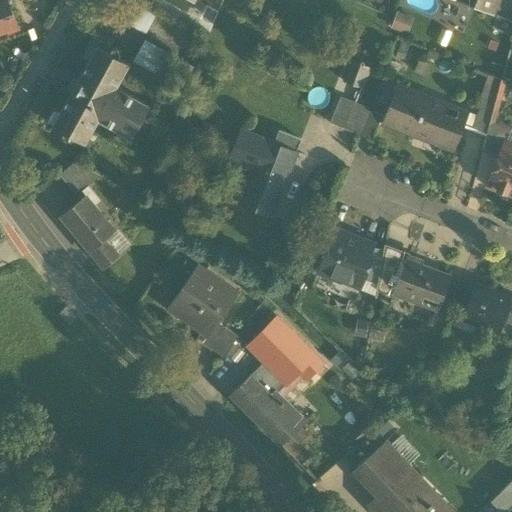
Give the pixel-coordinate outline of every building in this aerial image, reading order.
[(0,0),(0,37),(7,34),(8,32),(19,28),(7,0),(0,0)] [(122,0),(114,17),(146,34),(158,10),(138,0),(122,0)] [(476,0),(474,6),(492,14),(498,0),(476,0)] [(413,17),(396,11),(390,27),(407,34),(413,17)] [(132,61),(181,88),(194,66),(145,38),(132,61)] [(52,125),(85,143),(98,119),(131,138),(149,105),(116,87),(129,63),(96,45),(77,80),(82,82),(76,93),(72,90),(52,125)] [(369,67),(352,60),(344,81),(361,87),(369,67)] [(493,76),(485,96),(495,101),(501,79),(493,76)] [(438,145),(453,151),(468,113),(398,84),(382,122),(415,136),(417,131),(440,140),(438,145)] [(330,122),(359,134),(369,110),(369,108),(340,96),(330,122)] [(471,127),(486,134),(489,125),(495,101),(485,96),(471,127)] [(382,115),(369,110),(359,134),(372,140),(382,115)] [(510,133),(489,125),(486,134),(482,149),(499,155),(505,141),(507,141),(510,133)] [(239,203),(270,215),(288,171),(279,167),(287,148),(273,143),(241,130),(232,152),(234,153),(255,162),(239,203)] [(278,130),(273,143),(287,148),(296,151),(301,139),(278,130)] [(487,185),(511,195),(511,143),(507,141),(505,141),(499,155),(487,185)] [(59,174),(76,195),(101,175),(75,161),(59,174)] [(59,215),(89,251),(105,238),(115,230),(85,194),(59,215)] [(373,243),(335,228),(317,272),(340,281),(342,280),(359,286),(363,278),(365,270),(363,269),(371,246),(373,243)] [(115,230),(105,238),(118,254),(128,245),(115,230)] [(118,254),(105,238),(89,251),(103,267),(118,254)] [(376,289),(394,295),(397,289),(395,288),(406,259),(408,260),(410,253),(384,244),(384,248),(377,283),(376,289)] [(384,248),(371,246),(363,269),(365,270),(363,278),(377,283),(384,248)] [(437,304),(438,304),(440,300),(449,278),(449,275),(408,260),(406,259),(395,288),(397,289),(437,304)] [(198,263),(188,278),(193,282),(204,267),(198,263)] [(188,323),(202,333),(214,315),(219,319),(238,291),(204,267),(193,282),(188,278),(170,304),(191,319),(188,323)] [(449,278),(440,300),(438,304),(437,304),(430,322),(443,327),(451,304),(460,282),(449,278)] [(462,317),(499,331),(503,321),(511,301),(511,298),(511,297),(475,283),(462,317)] [(503,321),(511,324),(511,298),(511,301),(503,321)] [(277,316),(248,345),(263,361),(268,365),(284,381),(286,384),(300,370),(307,378),(323,362),(277,316)] [(366,338),(369,321),(357,319),(354,336),(366,338)] [(202,343),(223,357),(238,336),(217,321),(202,343)] [(385,331),(369,328),(367,339),(383,342),(385,331)] [(255,379),(268,365),(263,361),(250,374),(255,379)] [(284,381),(268,365),(255,379),(271,395),(275,390),(284,381)] [(284,381),(275,390),(289,403),(310,381),(307,378),(300,370),(286,384),(284,381)] [(250,374),(229,394),(280,444),(307,420),(289,403),(275,390),(271,395),(255,379),(250,374)] [(344,456),(356,468),(369,456),(385,440),(375,430),(344,456)] [(401,434),(390,445),(408,464),(419,453),(401,434)] [(435,511),(431,508),(433,506),(432,505),(438,499),(409,469),(411,467),(412,466),(410,465),(410,466),(408,464),(390,445),(385,440),(369,456),(393,482),(377,497),(377,498),(371,503),(378,511),(435,511)] [(393,482),(369,456),(356,468),(350,474),(377,498),(377,497),(393,482)] [(453,511),(411,467),(409,469),(438,499),(432,505),(433,506),(431,508),(435,511),(453,511)] [(511,498),(511,480),(503,489),(511,498)] [(505,511),(511,505),(511,498),(503,489),(489,503),(497,511),(505,511)]
